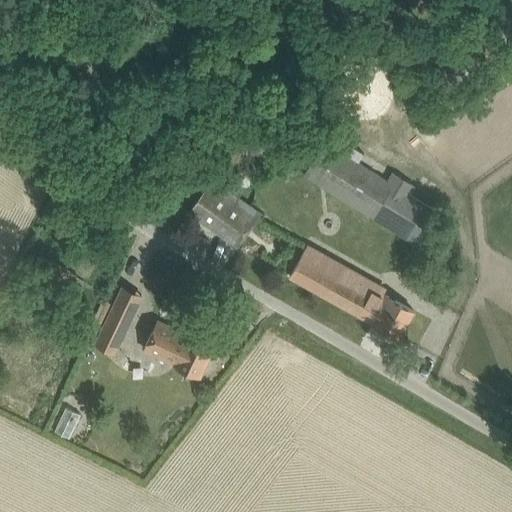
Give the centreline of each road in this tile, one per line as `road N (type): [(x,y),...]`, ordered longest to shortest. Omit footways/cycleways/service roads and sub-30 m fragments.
road 1 (unclassified): [(511,445),(112,209)]
road 2 (track): [(0,124),(112,209)]
